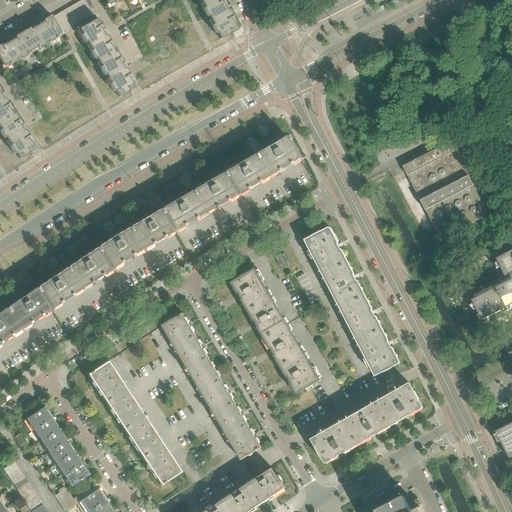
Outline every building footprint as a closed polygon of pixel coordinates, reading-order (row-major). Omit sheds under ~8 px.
[(90,10),(83,0),(81,0),(78,2),(84,13),(90,10)] [(227,11),(225,7),(222,2),(224,1),(223,0),(207,0),(202,3),(204,8),(203,9),(207,17),(208,16),(213,25),(211,26),(215,34),(217,33),(220,39),(230,35),(230,36),(232,35),(231,34),(237,31),(231,19),(233,18),(229,10),(227,11)] [(84,13),(78,2),(72,5),(79,16),(84,13)] [(79,16),(72,5),(67,8),(74,19),(79,16)] [(74,19),(67,8),(63,11),(72,27),(77,25),(74,19)] [(77,25),(93,15),(90,10),(84,13),(79,16),(74,19),(77,25)] [(72,27),(63,11),(57,14),(67,30),(72,27)] [(67,30),(57,14),(52,17),(58,28),(61,34),(67,30)] [(61,34),(58,28),(52,17),(51,16),(43,20),(44,22),(30,30),(29,28),(22,32),(33,50),(38,47),(39,49),(46,45),(45,43),(49,41),(50,42),(57,38),(56,36),(61,34)] [(111,43),(107,36),(107,35),(105,36),(102,32),(100,27),(101,26),(97,19),(79,29),(82,34),(80,35),(85,43),(87,42),(92,51),(90,52),(94,59),(96,58),(98,62),(114,53),(109,44),(111,43)] [(33,50),(22,32),(15,36),(16,38),(2,46),(1,45),(0,45),(0,60),(4,67),(10,64),(10,65),(18,61),(17,60),(21,57),(21,59),(29,55),(28,53),(33,50)] [(130,76),(126,68),(124,69),(121,65),(119,60),(120,59),(116,52),(114,53),(98,62),(101,67),(99,68),(104,76),(106,75),(111,83),(109,84),(113,92),(115,91),(119,98),(128,92),(129,93),(130,92),(130,91),(135,88),(128,77),(130,76)] [(9,105),(5,98),(3,99),(0,94),(0,123),(13,115),(8,106),(9,105)] [(30,137),(25,130),(23,131),(18,122),(20,121),(15,114),(13,115),(0,123),(0,128),(1,130),(0,130),(0,132),(4,138),(5,137),(11,146),(9,147),(14,154),(16,153),(20,159),(29,154),(29,155),(31,154),(30,153),(36,149),(28,138),(30,137)] [(299,158),(288,140),(286,136),(271,144),(272,145),(268,147),(268,146),(255,154),(269,178),(279,172),(278,170),(282,168),(283,169),(298,161),(297,159),(299,158)] [(488,215),(476,190),(466,172),(467,171),(468,170),(468,168),(467,166),(466,165),(464,165),(463,165),(451,142),(402,166),(414,189),(414,190),(413,191),(413,193),(413,195),(414,196),(415,197),(417,197),(418,197),(440,240),(488,215)] [(269,178),(255,154),(240,162),(241,163),(237,165),(237,164),(223,173),(237,196),(246,191),(245,190),(247,189),(246,187),(250,185),(251,186),(258,182),(259,183),(269,178)] [(237,196),(223,173),(209,181),(205,183),(192,191),(205,215),(214,210),(215,211),(217,210),(215,206),(219,203),(220,205),(227,200),(228,202),(237,196)] [(205,215),(192,191),(178,199),(174,202),(174,201),(160,209),(174,233),(183,228),(182,226),(184,225),(184,224),(188,221),(189,223),(196,219),(196,220),(205,215)] [(174,233),(160,209),(146,217),(147,218),(143,220),(129,228),(143,251),(152,246),(151,245),(164,237),(165,238),(174,233)] [(143,251),(129,228),(115,236),(111,239),(110,239),(99,246),(114,269),(121,265),(120,263),(126,259),(133,255),(134,257),(143,251)] [(341,251),(340,249),(338,250),(336,246),(338,245),(337,244),(338,243),(330,229),(329,228),(328,228),(329,228),(305,240),(306,243),(308,245),(310,244),(325,274),(347,262),(341,250),(341,251)] [(114,269),(99,246),(84,257),(80,259),(69,266),(84,289),(91,285),(92,287),(93,285),(92,282),(102,275),(103,276),(114,269)] [(482,320),(511,304),(511,250),(496,259),(505,276),(510,274),(511,278),(511,279),(471,300),(482,320)] [(290,264),(285,255),(284,253),(283,254),(284,255),(277,259),(276,258),(275,258),(282,269),(290,264)] [(357,282),(356,280),(354,281),(352,277),(354,276),(353,275),(354,274),(347,262),(325,274),(342,307),(365,296),(357,282)] [(84,289),(69,266),(54,277),(50,279),(39,286),(55,309),(61,305),(60,304),(66,300),(73,295),(73,297),(84,289)] [(269,298),(261,284),(254,273),(257,271),(255,269),(232,282),(232,283),(232,284),(239,295),(240,294),(243,298),(241,298),(242,300),(248,311),(269,298)] [(55,309),(39,286),(23,297),(24,297),(20,300),(20,299),(8,307),(23,330),(30,325),(30,324),(36,320),(42,315),(43,317),(55,309)] [(372,310),(365,296),(342,307),(360,340),(382,329),(376,317),(375,317),(374,316),(373,317),(371,313),(372,312),(371,310),(372,310)] [(286,326),(277,312),(269,298),(248,311),(254,321),(255,322),(257,322),(259,325),(257,326),(258,328),(264,338),(286,326)] [(23,330),(8,307),(0,312),(0,345),(1,345),(0,344),(0,343),(6,340),(12,335),(13,337),(23,330)] [(196,336),(191,327),(183,313),(162,325),(175,348),(196,336)] [(302,354),(294,340),(286,326),(264,338),(270,349),(271,349),(271,350),(273,349),(275,353),(274,354),(275,356),(274,356),(280,366),(302,354)] [(391,348),(390,347),(389,348),(387,344),(388,343),(388,341),(382,329),(360,340),(377,375),(399,364),(399,363),(399,362),(392,348),(391,348)] [(209,358),(204,349),(196,336),(175,348),(188,369),(186,370),(187,371),(209,358)] [(318,381),(302,354),(280,366),(286,377),(287,376),(288,378),(289,377),(291,381),(290,382),(291,383),(290,384),(296,393),(297,393),(297,394),(298,394),(318,381)] [(222,381),(217,371),(209,358),(187,371),(188,372),(189,372),(202,393),(222,381)] [(126,389),(118,375),(109,361),(107,362),(107,361),(87,375),(106,403),(126,389)] [(235,403),(230,394),(222,381),(202,393),(214,414),(212,415),(213,416),(235,403)] [(410,415),(422,408),(423,407),(422,406),(422,407),(409,384),(410,384),(409,383),(407,385),(408,387),(378,404),(390,426),(403,419),(403,418),(405,417),(404,416),(408,414),(408,415),(410,414),(410,415)] [(143,416),(135,403),(126,389),(106,403),(124,430),(146,416),(145,414),(143,416)] [(248,425),(243,417),(235,403),(213,416),(214,417),(215,416),(228,437),(248,425)] [(377,434),(390,426),(378,404),(345,423),(358,445),(371,437),(370,437),(372,436),(371,435),(375,432),(376,434),(377,433),(377,434)] [(51,420),(52,419),(52,418),(53,418),(47,409),(45,411),(43,409),(44,408),(43,408),(27,419),(34,430),(51,420)] [(162,444),(153,431),(145,418),(147,417),(146,416),(124,430),(142,458),(162,444)] [(42,442),(58,431),(60,430),(59,429),(60,429),(55,421),(52,422),(51,420),(34,430),(42,442)] [(511,422),(495,432),(509,458),(511,456),(511,422)] [(358,445),(345,423),(315,440),(314,438),(311,439),(311,440),(312,440),(325,462),(324,463),(325,463),(326,462),(326,463),(338,456),(337,456),(339,455),(338,453),(342,451),(343,453),(344,452),(345,452),(358,445)] [(262,448),(256,439),(248,425),(228,437),(241,460),(262,448)] [(65,442),(67,441),(67,440),(62,432),(60,433),(58,431),(42,442),(49,453),(65,442)] [(56,464),(73,453),(74,452),(75,451),(69,443),(67,444),(65,442),(49,453),(56,464)] [(180,472),(171,458),(162,444),(142,458),(160,485),(180,472)] [(64,475),(80,464),(82,463),(81,463),(82,462),(77,454),(74,456),(73,453),(56,464),(64,475)] [(249,465),(260,458),(258,454),(247,460),(249,465)] [(253,470),(264,464),(260,458),(249,465),(253,470)] [(6,474),(17,467),(14,462),(3,469),(6,474)] [(71,486),(90,474),(84,465),(82,467),(80,464),(64,475),(71,486)] [(268,471),(264,464),(253,470),(256,477),(258,475),(259,477),(268,471)] [(9,478),(20,471),(17,467),(6,474),(9,478)] [(285,488),(272,469),(268,471),(259,477),(249,484),(262,503),(269,499),(269,498),(274,495),(277,493),(278,493),(285,488)] [(12,483),(23,476),(20,471),(9,478),(12,483)] [(16,488),(27,481),(23,476),(12,483),(16,488)] [(19,493),(30,486),(27,481),(16,488),(19,493)] [(262,503),(249,484),(225,500),(233,511),(248,511),(255,507),(255,508),(262,503)] [(23,499),(34,491),(30,486),(19,493),(23,499)] [(88,511),(105,501),(106,500),(107,499),(101,491),(99,493),(97,490),(98,490),(97,490),(94,491),(92,487),(73,500),(76,505),(80,511),(88,511)] [(59,502),(69,495),(66,489),(55,496),(59,502)] [(26,504),(37,497),(34,491),(23,499),(26,504)] [(62,507),(73,500),(69,495),(59,502),(62,507)] [(422,511),(420,507),(416,509),(414,507),(415,507),(415,506),(415,505),(415,504),(414,503),(412,503),(412,502),(408,504),(404,496),(401,497),(379,509),(380,511),(422,511)] [(30,510),(41,503),(37,497),(26,504),(30,510)] [(65,511),(76,505),(73,500),(62,507),(65,511)] [(233,511),(225,500),(206,511),(233,511)] [(113,511),(114,511),(113,511),(114,511),(109,502),(106,504),(105,501),(88,511),(113,511)]
